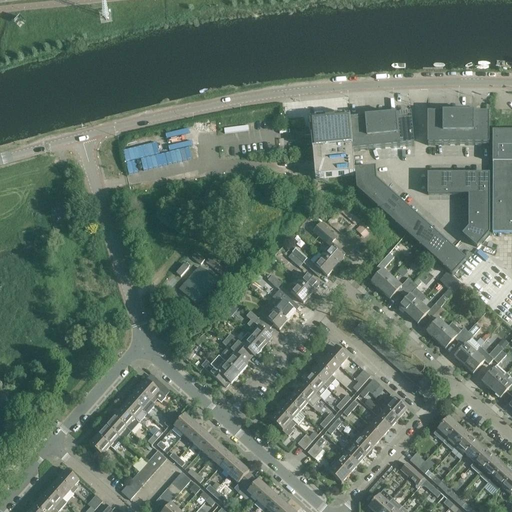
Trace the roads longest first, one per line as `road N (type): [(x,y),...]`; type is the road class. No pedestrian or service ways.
road 1 (tertiary): [(511,85),(279,95),(80,137)]
road 2 (residential): [(453,384),(342,290),(224,418)]
road 3 (unclassified): [(142,343),(80,137)]
road 4 (track): [(26,257),(23,216),(62,142),(69,203)]
road 5 (residential): [(343,511),(453,384)]
road 6 (residential): [(329,511),(224,418)]
road 7 (residential): [(57,447),(142,343)]
